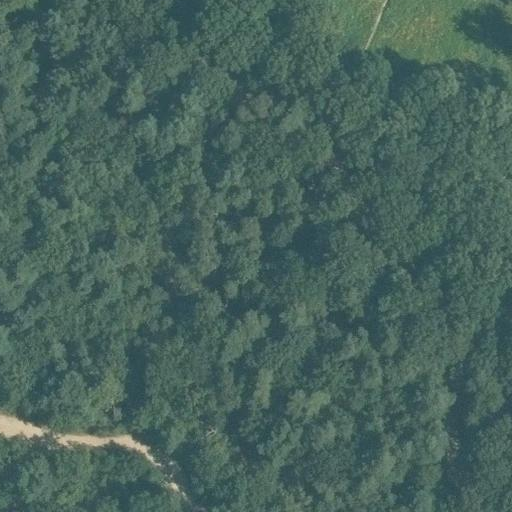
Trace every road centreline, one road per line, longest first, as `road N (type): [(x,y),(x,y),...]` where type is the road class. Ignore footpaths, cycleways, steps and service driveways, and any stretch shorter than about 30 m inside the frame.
road 1 (track): [(511,505),(437,376),(427,298),(191,0)]
road 2 (track): [(0,426),(135,446),(185,487),(194,511)]
